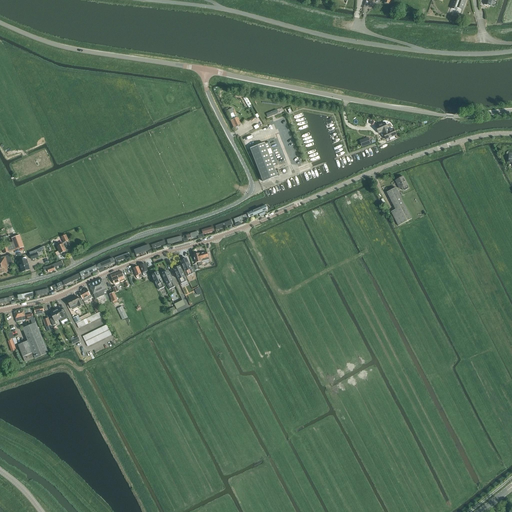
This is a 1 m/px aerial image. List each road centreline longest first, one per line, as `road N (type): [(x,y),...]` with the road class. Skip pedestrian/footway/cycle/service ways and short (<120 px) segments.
road 1 (tertiary): [(0,288),(58,273),(247,195),(250,177),(209,96),(206,70)]
road 2 (unclassified): [(511,51),(413,50),(222,8),(145,0)]
road 3 (residential): [(303,201),(41,303),(0,310)]
road 4 (unclassified): [(206,70),(445,116),(511,111)]
road 5 (tertiary): [(206,70),(61,46),(0,23)]
road 6 (unclassified): [(364,174),(480,135),(511,134)]
road 7 (track): [(126,347),(82,368),(65,361),(0,380)]
